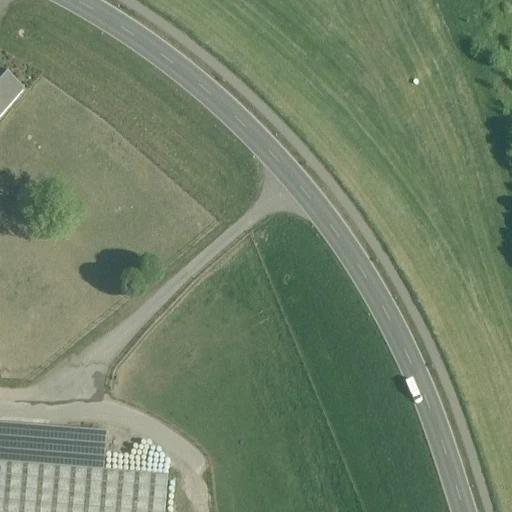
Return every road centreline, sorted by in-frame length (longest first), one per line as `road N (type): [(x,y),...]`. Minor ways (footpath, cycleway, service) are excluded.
road 1 (secondary): [(466,511),(418,371),(295,183),(219,101),(63,0)]
road 2 (track): [(295,183),(143,314),(95,375),(79,414)]
